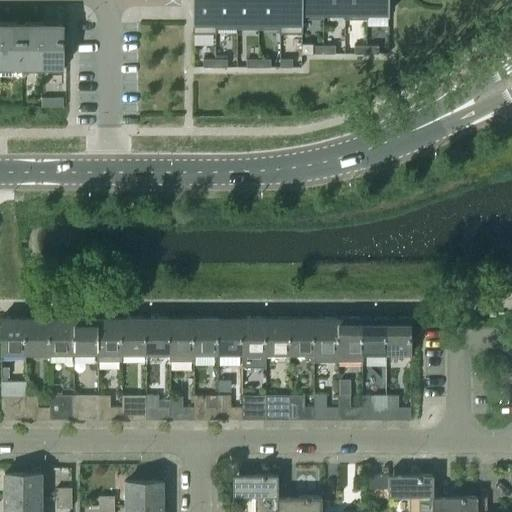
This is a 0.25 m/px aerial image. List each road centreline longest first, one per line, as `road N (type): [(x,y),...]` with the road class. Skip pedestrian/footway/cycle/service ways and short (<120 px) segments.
road 1 (tertiary): [(110,172),(302,167),(354,155),(463,106)]
road 2 (residential): [(198,440),(457,439)]
road 3 (residential): [(0,439),(198,440)]
road 4 (residential): [(110,172),(108,13),(99,0)]
